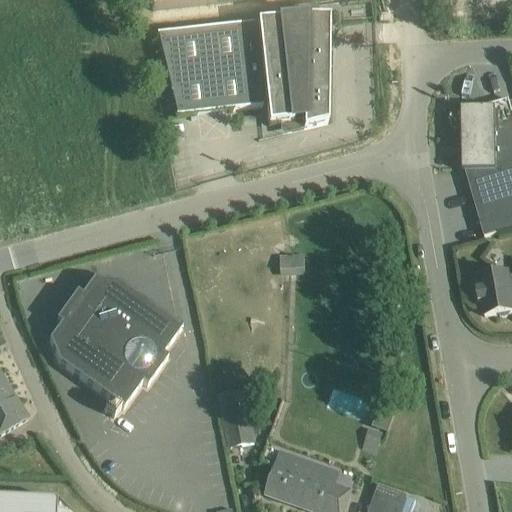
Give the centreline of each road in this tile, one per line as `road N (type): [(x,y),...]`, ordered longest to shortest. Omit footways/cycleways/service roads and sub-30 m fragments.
road 1 (residential): [(0,264),(414,147)]
road 2 (residential): [(128,511),(74,470),(0,305)]
road 3 (residential): [(465,354),(414,147)]
road 4 (residential): [(488,511),(465,354)]
